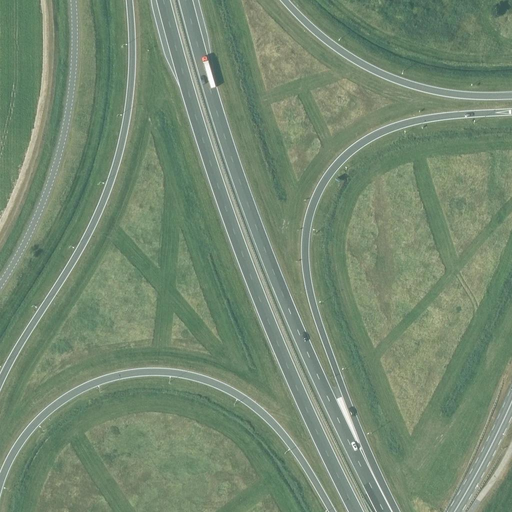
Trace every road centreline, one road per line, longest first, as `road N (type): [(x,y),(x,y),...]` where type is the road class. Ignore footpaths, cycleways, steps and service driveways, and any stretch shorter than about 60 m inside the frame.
road 1 (trunk): [(395,511),(314,312),(304,246),(310,209),(339,161),(380,131),(432,117),(511,111)]
road 2 (trunk): [(383,511),(271,269),(185,0)]
road 3 (trunk): [(162,0),(249,275),(355,511)]
road 4 (trunk): [(0,482),(18,443),(67,396),(123,374),(174,372),(220,386),(268,419),(331,511)]
road 5 (trunk): [(129,0),(131,78),(109,183),(0,381)]
road 6 (unclassified): [(0,283),(60,146),(72,0)]
road 7 (trunk): [(511,95),(437,92),(376,72),(283,0)]
road 8 (secondary): [(453,511),(511,400)]
